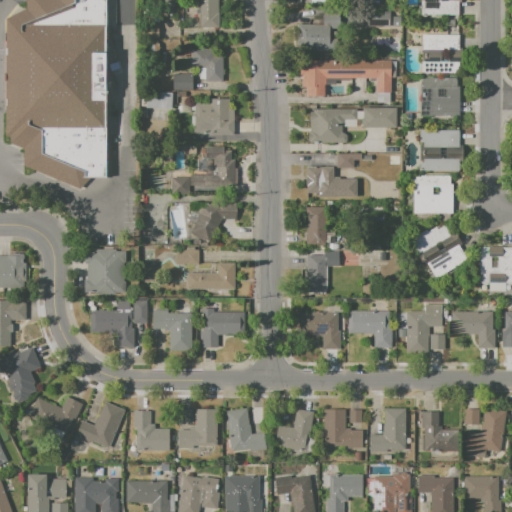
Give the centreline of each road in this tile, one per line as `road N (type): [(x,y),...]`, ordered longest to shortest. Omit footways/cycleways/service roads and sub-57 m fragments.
road 1 (residential): [(511,381),(111,378),(80,360),(59,329),(50,245),(29,228),(0,224)]
road 2 (residential): [(255,0),(268,119),(269,383)]
road 3 (residential): [(491,0),(492,210)]
